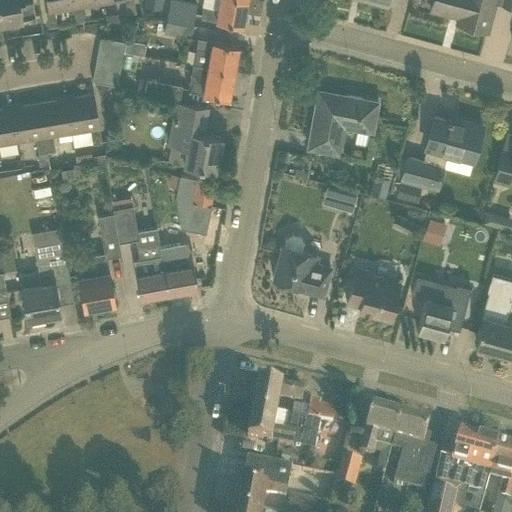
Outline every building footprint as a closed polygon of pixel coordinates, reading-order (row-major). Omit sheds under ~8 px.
[(0,0),(0,21),(12,20),(8,0),(0,0)] [(20,2),(19,0),(8,0),(12,20),(36,16),(33,0),(20,2)] [(79,20),(75,0),(46,0),(48,9),(46,10),(48,26),(57,24),(55,10),(73,6),(76,21),(79,20)] [(75,0),(79,20),(84,19),(82,5),(103,1),(103,0),(75,0)] [(103,0),(103,1),(108,0),(125,0),(127,12),(136,10),(134,0),(103,0)] [(191,25),(196,2),(184,0),(169,0),(168,7),(165,20),(191,25)] [(242,24),(246,0),(219,0),(218,8),(203,6),(201,16),(242,24)] [(432,0),(431,8),(459,15),(457,21),(487,29),(494,3),(495,0),(432,0)] [(189,37),(191,25),(165,20),(164,25),(163,32),(178,35),(189,37)] [(123,51),(125,40),(100,35),(98,46),(123,51)] [(234,69),(239,43),(197,36),(195,46),(210,49),(208,64),(234,69)] [(121,62),(123,51),(98,46),(96,57),(121,62)] [(119,73),(121,62),(96,57),(94,68),(119,73)] [(207,65),(192,63),(187,89),(229,96),(234,69),(208,64),(207,65)] [(117,84),(119,73),(94,68),(92,80),(117,84)] [(179,98),(182,84),(147,77),(144,91),(179,98)] [(373,129),(378,100),(318,89),(307,147),(337,152),(342,123),(373,129)] [(92,142),(102,140),(94,91),(65,96),(72,131),(90,128),(92,142)] [(72,131),(65,96),(39,101),(47,150),(55,148),(53,134),(58,133),(71,131),(72,131)] [(39,101),(20,104),(11,105),(17,140),(36,137),(38,151),(47,150),(39,101)] [(204,125),(207,107),(174,101),(166,144),(170,144),(167,160),(215,169),(221,136),(198,132),(199,124),(204,125)] [(0,142),(17,140),(11,105),(0,107),(0,157),(1,157),(0,151),(0,142)] [(482,124),(448,115),(447,118),(434,115),(425,145),(427,145),(422,160),(407,156),(402,177),(436,186),(441,167),(443,167),(447,152),(472,159),(482,124)] [(92,158),(91,155),(90,146),(75,148),(77,160),(92,158)] [(511,152),(501,150),(493,177),(511,181),(511,152)] [(47,151),(37,152),(39,164),(49,162),(47,151)] [(370,190),(386,195),(391,177),(375,172),(370,190)] [(209,203),(213,183),(197,180),(193,200),(209,203)] [(420,185),(400,180),(397,195),(417,200),(420,185)] [(345,190),(341,206),(352,209),(357,193),(345,190)] [(224,206),(209,203),(193,200),(187,231),(207,235),(207,232),(220,233),(224,206)] [(118,240),(138,237),(132,204),(112,208),(113,211),(117,231),(118,240)] [(486,210),(483,223),(495,226),(499,214),(486,210)] [(101,234),(117,231),(113,211),(97,214),(101,234)] [(429,216),(421,238),(438,244),(446,222),(429,216)] [(62,239),(60,227),(41,230),(43,242),(33,244),(38,270),(19,273),(27,317),(60,311),(54,281),(70,279),(62,239)] [(302,250),(304,242),(300,235),(292,232),(285,236),(283,245),(282,245),(277,262),(274,264),(272,270),(274,274),(273,277),(302,285),(301,288),(323,294),(331,266),(310,261),(312,253),(302,250)] [(169,291),(197,286),(191,248),(180,250),(183,265),(165,268),(169,291)] [(107,270),(105,256),(104,251),(75,257),(84,306),(114,301),(108,270),(107,270)] [(473,252),(470,269),(485,273),(489,255),(473,252)] [(162,254),(133,260),(140,296),(169,291),(165,268),(162,254)] [(389,316),(395,297),(399,279),(372,271),(372,269),(356,265),(346,301),(360,305),(359,308),(389,316)] [(459,329),(467,300),(443,293),(441,300),(425,296),(417,328),(440,334),(441,328),(446,325),(459,329)] [(511,296),(511,297),(504,321),(484,316),(481,327),(479,327),(477,331),(480,332),(477,344),(510,353),(511,344),(511,296)] [(302,400),(304,389),(258,380),(252,409),(277,413),(279,398),(301,403),(301,400),(302,400)] [(332,423),(335,409),(319,405),(319,401),(311,400),(308,409),(293,406),(291,416),(318,421),(332,423)] [(390,449),(393,439),(400,415),(372,407),(359,453),(373,457),(376,445),(390,449)] [(291,416),(287,415),(277,413),(252,409),(247,438),(293,446),(293,445),(313,449),(315,436),(318,421),(291,416)] [(416,469),(429,423),(400,415),(393,439),(390,449),(401,452),(394,481),(424,491),(429,473),(416,469)] [(491,474),(495,458),(493,457),(497,442),(460,431),(452,462),(458,463),(449,493),(433,489),(426,511),(453,511),(461,485),(485,491),(490,474),(491,474)] [(511,511),(511,474),(511,471),(511,445),(497,442),(493,457),(495,458),(491,474),(503,477),(497,497),(504,499),(500,511),(511,511)] [(341,458),(333,483),(335,484),(339,485),(353,489),(360,464),(341,458)] [(262,480),(261,485),(239,481),(234,505),(261,511),(265,494),(286,498),(288,485),(262,480)] [(325,511),(326,507),(289,500),(286,511),(325,511)]
